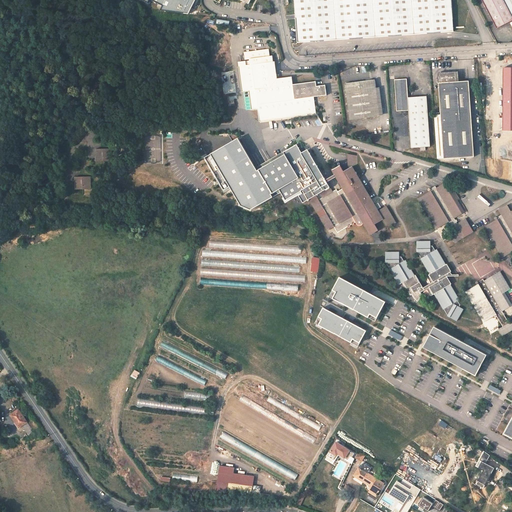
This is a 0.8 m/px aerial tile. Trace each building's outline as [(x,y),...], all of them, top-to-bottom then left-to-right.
[(161,10),(189,14),(195,0),(141,0),(147,3),(149,0),(151,0),(163,6),(161,10)] [(294,0),(298,44),(366,38),(454,32),(451,0),(294,0)] [(508,22),(496,0),(482,0),(497,28),(508,22)] [(511,0),(496,0),(508,22),(511,20),(511,0)] [(259,122),(316,114),(314,105),(312,105),(311,97),(313,97),(326,95),(325,85),(316,86),(316,82),(292,85),(291,77),(276,79),(276,74),(274,74),(268,75),(266,63),(272,62),(271,56),(268,57),(265,57),(264,50),(243,53),(244,60),(249,60),(249,61),(238,63),(242,92),(249,91),(251,110),(258,109),(259,122)] [(437,159),(474,156),(469,81),(459,81),(458,73),(438,74),(441,114),(434,115),(437,159)] [(379,116),(375,79),(345,83),(350,119),(379,116)] [(430,146),(426,96),(408,97),(407,79),(395,79),(397,111),(409,110),(411,148),(430,146)] [(152,158),(160,158),(160,139),(151,139),(151,134),(143,134),(143,148),(150,147),(151,152),(152,152),(152,158)] [(216,149),(211,140),(203,145),(213,162),(221,158),(224,156),(225,158),(227,157),(228,156),(228,155),(228,153),(230,152),(232,156),(232,157),(232,158),(237,167),(239,166),(240,167),(239,168),(245,179),(253,175),(250,171),(255,168),(249,157),(244,160),(239,153),(245,149),(242,144),(240,146),(238,143),(242,141),(239,136),(232,141),(233,143),(231,144),(230,142),(226,144),(227,146),(225,147),(223,144),(216,149)] [(286,201),(301,192),(302,194),(300,195),(304,203),(310,200),(317,212),(324,208),(327,214),(320,218),(327,230),(334,226),(338,232),(347,227),(348,227),(349,227),(350,226),(350,225),(351,224),(352,225),(353,225),(354,224),(354,223),(355,222),(356,224),(357,225),(358,225),(360,226),(361,225),(362,224),(363,222),(370,234),(378,230),(375,224),(383,219),(386,225),(391,223),(392,225),(396,223),(386,206),(378,211),(377,209),(376,207),(374,205),(352,166),(343,171),(340,165),(333,170),(343,188),(338,191),(336,189),(332,191),(329,186),(309,152),(303,155),(297,145),(283,153),(285,155),(259,170),(273,194),(277,192),(278,195),(281,193),(286,201)] [(112,149),(96,149),(96,161),(109,161),(109,158),(109,157),(110,157),(110,156),(111,156),(112,156),(112,157),(112,149)] [(348,154),(348,165),(358,165),(358,155),(348,154)] [(212,195),(220,203),(225,197),(210,184),(204,190),(186,174),(180,181),(162,164),(156,171),(153,168),(147,175),(157,183),(163,177),(181,193),(187,186),(205,202),(212,195)] [(90,184),(90,185),(90,176),(75,177),(75,189),(88,189),(88,185),(89,184),(90,184)] [(459,199),(449,181),(437,188),(435,186),(429,190),(430,191),(419,197),(437,227),(441,225),(441,222),(447,219),(455,233),(451,235),(455,242),(473,231),(469,225),(461,229),(454,217),(462,213),(455,201),(459,199)] [(511,211),(511,212),(507,205),(499,210),(502,215),(495,219),(496,220),(485,227),(503,257),(507,254),(508,253),(509,253),(509,252),(508,251),(511,248),(511,211)] [(399,252),(386,253),(386,262),(387,262),(390,269),(399,285),(403,283),(411,296),(412,295),(413,297),(417,300),(418,302),(422,295),(421,292),(427,288),(431,296),(435,294),(444,309),(448,315),(448,316),(457,321),(464,309),(460,306),(461,305),(458,300),(460,299),(451,284),(452,283),(446,274),(452,271),(447,263),(446,264),(437,249),(436,250),(433,245),(431,245),(431,241),(417,241),(417,251),(418,251),(422,258),(421,258),(430,274),(427,276),(431,283),(424,287),(416,275),(415,275),(406,260),(404,261),(402,257),(399,257),(399,252)] [(203,251),(203,256),(253,259),(253,260),(264,260),(264,254),(203,251)] [(312,271),(319,273),(321,258),(314,257),(312,271)] [(202,266),(269,269),(268,270),(300,272),(300,265),(202,260),(202,266)] [(305,281),(306,275),(201,269),(201,275),(233,276),(233,277),(305,281)] [(511,329),(511,320),(509,323),(502,311),(510,306),(503,294),(505,293),(504,292),(510,288),(501,272),(485,282),(483,279),(477,283),(477,284),(466,291),(484,321),(496,314),(503,326),(498,329),(502,335),(511,329)] [(386,302),(340,277),(329,296),(376,321),(386,302)] [(385,298),(387,294),(379,290),(376,294),(385,298)] [(323,307),(318,317),(322,319),(318,325),(351,342),(352,339),(360,343),(367,331),(323,307)] [(434,326),(423,348),(476,376),(487,355),(434,326)] [(391,330),(389,334),(402,340),(404,336),(391,330)] [(490,385),(488,389),(500,394),(502,390),(490,385)] [(34,433),(18,410),(11,415),(19,427),(21,425),(29,436),(34,433)] [(224,433),(222,437),(235,445),(237,440),(224,433)] [(338,441),(331,452),(338,456),(340,455),(347,459),(352,450),(338,441)] [(253,455),(252,457),(295,479),(298,473),(244,445),(243,447),(244,447),(243,449),(253,455)] [(356,457),(363,461),(366,455),(359,452),(356,457)] [(496,477),(500,471),(486,462),(482,469),(496,477)] [(254,486),(256,476),(235,473),(236,467),(221,465),(218,489),(232,491),(232,483),(254,486)] [(376,479),(367,474),(370,470),(362,465),(360,468),(358,467),(354,474),(363,480),(362,481),(371,487),(370,489),(376,493),(377,491),(382,483),(376,479)] [(399,502),(403,505),(404,503),(410,494),(416,497),(421,489),(414,485),(411,490),(397,481),(389,494),(399,500),(399,502)] [(301,505),(306,494),(302,492),(297,503),(301,505)] [(439,511),(444,504),(436,499),(433,503),(423,497),(418,505),(428,511),(432,505),(439,511)] [(398,511),(403,505),(399,502),(393,510),(395,511),(398,511)]
